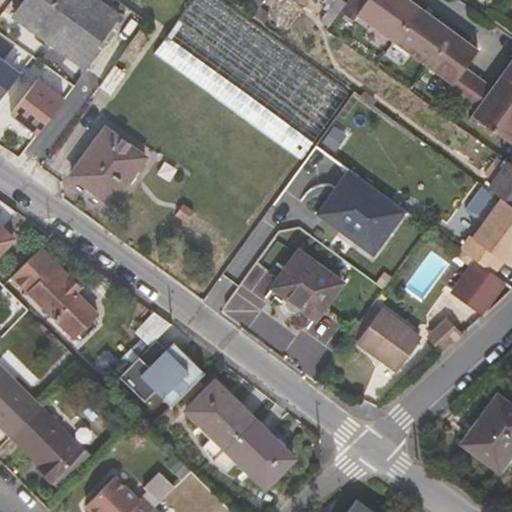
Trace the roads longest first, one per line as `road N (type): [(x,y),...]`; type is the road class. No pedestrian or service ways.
road 1 (secondary): [(0,175),(370,447)]
road 2 (residential): [(511,309),(370,447)]
